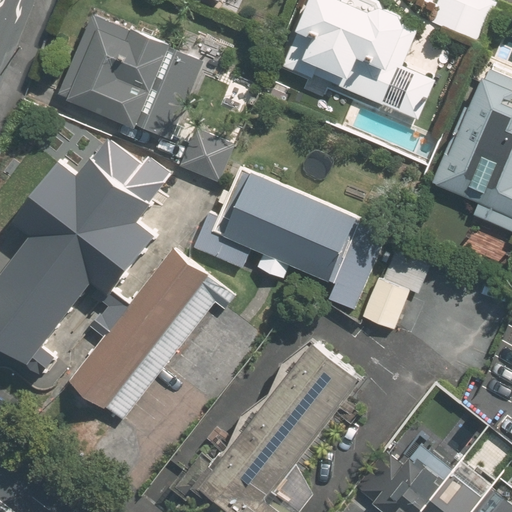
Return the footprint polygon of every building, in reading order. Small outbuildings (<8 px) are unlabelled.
[(314,0),(287,64),(315,75),(316,73),(388,103),(419,28),(409,24),(411,19),(405,7),(388,0),(384,2),(383,0),(314,0)] [(479,44),(496,2),(492,0),(437,0),(428,22),(479,44)] [(136,25),(95,8),(61,88),(71,92),(71,94),(138,122),(140,119),(174,133),(206,56),(172,42),(174,38),(138,22),(136,25)] [(511,64),(497,58),(492,71),(489,70),(475,101),(470,100),(437,175),(440,177),(437,182),(466,194),(454,221),(483,234),(487,223),(511,233),(511,64)] [(198,118),(180,161),(221,178),(239,137),(198,118)] [(143,159),(111,134),(97,152),(95,150),(80,168),(62,154),(14,214),(34,229),(0,272),(0,331),(31,356),(29,359),(42,370),(55,354),(41,343),(86,286),(110,305),(92,325),(104,334),(70,377),(122,417),(215,299),(224,307),(234,293),(174,245),(129,302),(112,289),(159,229),(141,214),(175,170),(149,151),(143,159)] [(391,226),(245,161),(223,211),(213,207),(198,243),(244,263),(254,240),(268,247),(262,261),(286,271),(292,256),(340,278),(333,293),(356,303),(391,226)] [(437,251),(404,237),(387,277),(383,276),(366,314),(411,332),(424,301),(410,295),(415,287),(421,289),(437,251)] [(322,334),(221,462),(204,449),(191,466),(188,464),(174,481),(213,511),(297,511),(316,487),(301,476),(348,416),(354,421),(366,405),(358,399),(365,391),(355,383),(367,369),(322,334)] [(421,511),(461,463),(428,438),(416,453),(409,447),(402,456),(391,448),(369,477),(385,489),(377,498),(394,511),(421,511)] [(472,511),(496,482),(500,475),(482,461),(477,467),(465,457),(461,463),(421,511),(472,511)] [(511,511),(511,494),(496,482),(472,511),(511,511)]
